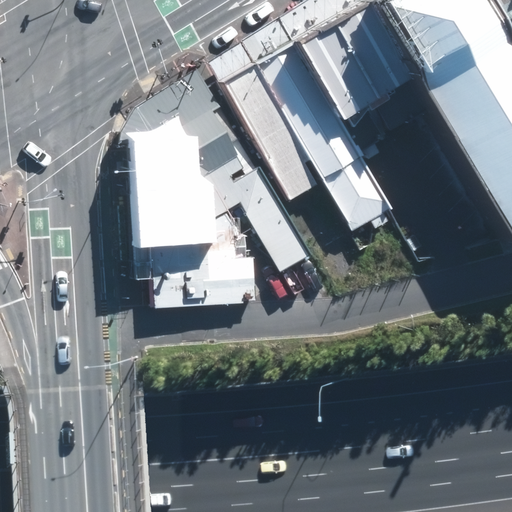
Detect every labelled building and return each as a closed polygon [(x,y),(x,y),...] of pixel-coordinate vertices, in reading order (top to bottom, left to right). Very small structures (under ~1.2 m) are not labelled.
[(413,117),(485,236),(511,219),(511,73),(485,29),(467,0),(353,0),(345,5),(413,117)] [(511,0),(467,0),(485,29),(511,12),(511,0)] [(357,151),(413,117),(345,5),(289,38),(357,151)] [(357,151),(289,38),(242,65),(314,183),(343,232),(389,205),(357,151)] [(209,85),(281,203),(314,183),(242,65),(209,85)] [(248,300),(247,258),(228,257),(226,219),(219,210),(231,202),(272,271),(300,254),(202,92),(135,130),(146,308),(236,302),(236,300),(248,300)]
